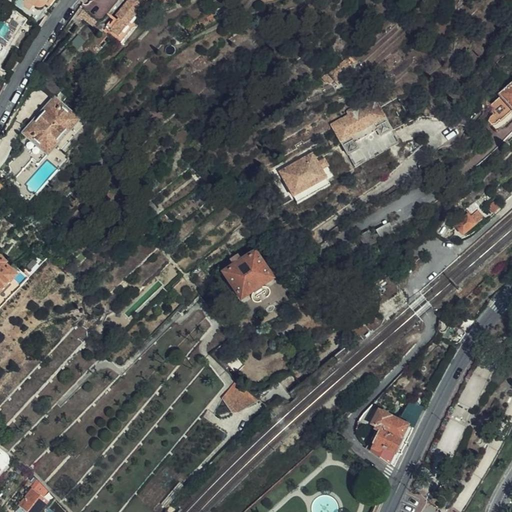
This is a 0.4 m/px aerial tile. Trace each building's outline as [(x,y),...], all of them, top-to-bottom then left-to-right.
[(22,0),(20,4),(28,10),(31,5),(35,8),(38,7),(43,3),(46,5),(49,0),(22,0)] [(103,18),(116,2),(113,0),(98,0),(87,15),(96,20),(100,20),(103,18)] [(140,4),(134,0),(121,0),(116,6),(119,9),(112,17),(110,16),(102,26),(107,30),(108,29),(110,26),(118,32),(116,35),(113,39),(117,43),(145,8),(140,4)] [(0,43),(2,45),(15,24),(0,14),(0,43)] [(108,29),(116,35),(118,32),(110,26),(108,29)] [(73,45),(82,36),(76,30),(67,39),(73,45)] [(340,66),(325,81),(330,86),(345,71),(340,66)] [(63,86),(49,72),(39,84),(54,96),(63,86)] [(511,80),(497,94),(499,97),(488,107),(493,114),(490,118),(489,121),(491,123),(494,123),(498,120),(500,121),(511,111),(511,112),(511,80)] [(68,122),(74,115),(55,97),(53,100),(53,109),(48,115),(43,119),(34,120),(32,119),(21,130),(31,139),(43,149),(50,142),(51,143),(69,123),(68,122)] [(352,108),(349,104),(340,110),(342,114),(326,125),(353,166),(395,139),(368,97),(352,108)] [(53,109),(53,100),(34,120),(43,119),(48,115),(53,109)] [(511,119),(511,112),(511,111),(500,121),(498,120),(494,123),(491,123),(498,130),(505,126),(511,119)] [(78,118),(74,115),(68,122),(69,123),(51,143),(50,142),(43,149),(46,152),(53,145),(54,145),(72,127),(71,126),(78,118)] [(46,152),(43,149),(31,139),(8,164),(9,170),(8,171),(9,175),(13,178),(30,158),(37,163),(46,152)] [(315,164),(309,155),(278,175),(298,206),(329,186),(319,170),(315,164)] [(321,160),(315,164),(319,170),(325,166),(321,160)] [(510,194),(502,185),(494,192),(502,201),(510,194)] [(498,207),(492,200),(486,206),(492,213),(498,207)] [(462,234),(482,216),(476,209),(468,215),(466,213),(453,224),(462,234)] [(222,271),(242,299),(273,279),(254,250),(240,259),(237,255),(230,259),(233,264),(222,271)] [(2,262),(0,260),(0,289),(13,275),(1,263),(2,262)] [(378,291),(381,295),(389,304),(393,308),(404,298),(389,281),(378,291)] [(389,304),(381,295),(370,305),(378,313),(389,304)] [(189,322),(180,313),(159,335),(168,343),(189,322)] [(458,329),(464,333),(473,320),(461,313),(457,320),(462,323),(458,329)] [(439,319),(438,320),(437,331),(458,343),(464,333),(458,329),(439,319)] [(243,365),(231,353),(222,361),(234,373),(243,365)] [(408,426),(412,428),(421,409),(407,402),(398,422),(377,411),(370,425),(375,427),(374,430),(379,432),(374,444),(375,445),(371,452),(389,465),(393,456),(395,456),(403,440),(402,439),(408,426)] [(359,420),(356,427),(365,431),(367,424),(359,420)] [(42,484),(38,480),(31,489),(33,491),(21,506),(29,511),(39,511),(47,502),(41,498),(36,493),(42,484)] [(36,493),(41,498),(48,489),(42,484),(36,493)]
